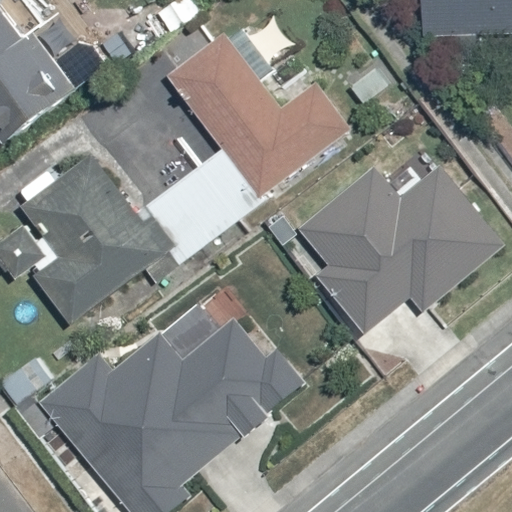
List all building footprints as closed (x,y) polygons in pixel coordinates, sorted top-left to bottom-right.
[(37,36),(9,0),(0,0),(0,138),(7,149),(112,67),(96,47),(75,43),(59,22),(37,36)] [(511,0),(424,0),(426,39),(511,35),(511,0)] [(322,83),(285,109),(229,35),(169,75),(266,197),(357,132),(322,83)] [(141,211),(93,154),(28,209),(65,259),(39,278),(77,326),(182,248),(148,205),(141,211)] [(403,198),(378,166),(304,226),(335,269),(323,276),(370,334),(415,299),(429,312),(508,245),(442,165),(403,198)] [(107,356),(49,403),(139,511),(185,511),(202,498),(192,488),(312,385),(282,351),(271,360),(239,320),(190,361),(164,332),(121,372),(107,356)]
